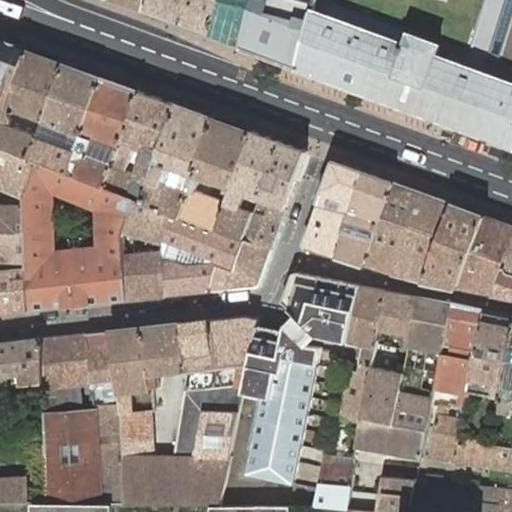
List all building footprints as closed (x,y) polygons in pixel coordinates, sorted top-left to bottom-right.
[(118,0),(148,11),(150,0),(118,0)] [(150,0),(148,11),(214,35),(222,0),(150,0)] [(222,0),(214,35),(243,46),(254,0),(222,0)] [(313,0),(254,0),(243,46),(302,67),(319,1),(313,0)] [(319,0),(302,67),(454,121),(511,142),(511,43),(504,76),(442,53),(445,42),(416,31),(412,42),(355,22),(360,0),(319,0)] [(0,129),(3,122),(8,108),(29,49),(30,48),(18,43),(0,36),(0,129)] [(47,56),(29,49),(8,108),(47,123),(67,63),(47,56)] [(43,136),(36,157),(37,157),(72,171),(105,76),(67,63),(47,123),(58,127),(54,140),(43,136)] [(105,76),(72,171),(109,186),(143,90),(105,76)] [(143,90),(109,186),(137,197),(144,199),(180,103),(143,90)] [(180,103),(144,199),(144,201),(173,212),(181,215),(217,117),(180,103)] [(217,117),(181,215),(219,228),(255,131),(217,117)] [(3,122),(0,129),(0,142),(1,143),(36,157),(43,136),(45,129),(39,127),(37,133),(3,122)] [(255,131),(219,228),(244,237),(255,211),(242,207),(246,194),(259,199),(260,198),(282,140),(255,131)] [(306,150),(282,140),(260,198),(288,208),(308,152),(306,150)] [(1,143),(0,151),(0,185),(22,195),(28,197),(37,157),(36,157),(1,143)] [(127,235),(127,234),(137,197),(109,186),(72,171),(37,157),(28,197),(28,198),(29,233),(29,239),(30,268),(31,311),(129,301),(128,252),(127,235)] [(341,257),(368,172),(339,161),(336,162),(307,244),(308,246),(341,257)] [(394,181),(368,172),(341,257),(368,266),(394,181)] [(423,191),(394,181),(368,266),(394,274),(423,191)] [(456,203),(423,191),(394,274),(427,282),(456,203)] [(28,197),(22,195),(21,204),(0,204),(0,232),(29,233),(28,198),(28,197)] [(144,199),(137,197),(127,234),(165,243),(173,212),(144,201),(144,199)] [(255,211),(244,237),(244,239),(246,240),(248,241),(273,249),(288,208),(260,198),(259,199),(255,211)] [(486,214),(456,203),(427,282),(460,288),(486,214)] [(173,212),(165,243),(172,254),(163,251),(169,296),(215,291),(214,288),(220,265),(237,271),(248,241),(246,240),(244,239),(244,237),(219,228),(181,215),(173,212)] [(511,223),(486,214),(460,288),(493,295),(511,241),(511,223)] [(29,233),(0,232),(0,269),(30,268),(29,239),(29,233)] [(214,288),(215,291),(257,286),(260,284),(273,249),(248,241),(237,271),(220,265),(214,288)] [(511,241),(493,295),(511,298),(511,241)] [(128,252),(129,301),(169,296),(163,251),(128,252)] [(30,268),(0,269),(0,314),(31,311),(30,268)] [(232,459),(222,504),(293,505),(317,505),(325,455),(346,341),(350,342),(362,284),(316,275),(298,271),(295,273),(285,301),(300,315),(291,325),(289,332),(258,325),(230,459),(232,459)] [(362,363),(373,367),(374,365),(379,339),(378,339),(380,330),(389,289),(362,284),(350,342),(367,346),(362,363)] [(395,423),(428,430),(437,390),(444,353),(454,302),(421,296),(389,289),(380,330),(414,336),(411,347),(406,371),(374,365),(373,367),(372,375),(364,417),(395,422),(395,423)] [(444,353),(437,390),(442,390),(460,393),(458,404),(467,406),(470,394),(471,389),(487,309),(454,302),(444,353)] [(511,313),(487,309),(471,389),(504,395),(511,354),(511,313)] [(213,318),(183,322),(112,330),(122,412),(126,503),(213,504),(222,504),(232,459),(230,459),(258,325),(260,317),(249,315),(213,318)] [(45,409),(48,502),(114,503),(126,503),(122,412),(112,330),(74,334),(43,338),(44,382),(44,390),(94,383),(96,410),(45,409)] [(0,342),(0,386),(8,386),(7,375),(23,374),(24,384),(44,382),(43,338),(0,342)] [(511,413),(511,354),(504,395),(501,411),(511,413)] [(363,423),(364,417),(372,375),(353,371),(345,405),(346,405),(344,419),(363,423)] [(451,406),(440,404),(430,457),(511,472),(511,445),(461,436),(465,418),(450,415),(451,406)] [(358,445),(423,456),(428,430),(395,423),(395,422),(364,417),(363,423),(358,445)] [(325,455),(317,505),(349,507),(353,473),(354,467),(332,464),(333,455),(325,455)] [(353,473),(349,507),(380,510),(385,477),(364,474),(365,464),(355,463),(354,467),(353,473)] [(0,501),(28,502),(27,477),(0,477),(0,501)] [(385,477),(380,510),(398,511),(410,511),(417,480),(385,477)] [(417,480),(410,511),(511,511),(511,489),(418,480),(417,480)] [(48,502),(35,502),(34,511),(113,511),(114,503),(48,502)]
